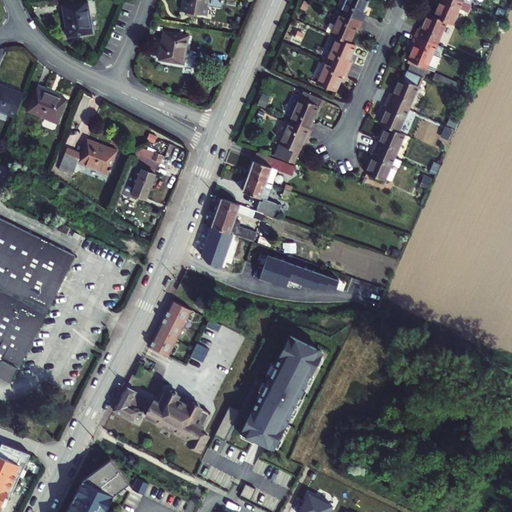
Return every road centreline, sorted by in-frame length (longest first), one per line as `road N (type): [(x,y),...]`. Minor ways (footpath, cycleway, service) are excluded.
road 1 (tertiary): [(39,511),(158,276),(215,134)]
road 2 (unclassified): [(403,0),(335,158)]
road 3 (tertiary): [(215,134),(273,0)]
